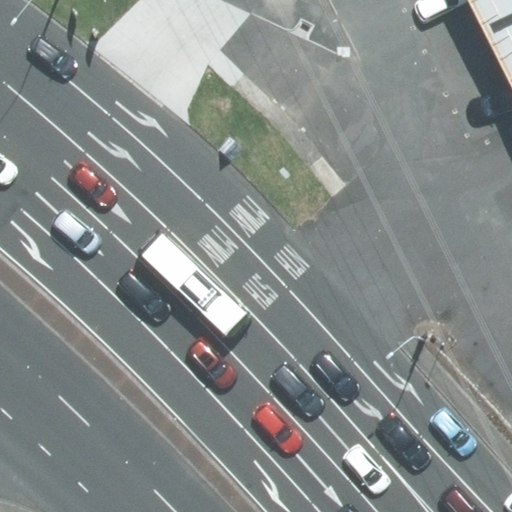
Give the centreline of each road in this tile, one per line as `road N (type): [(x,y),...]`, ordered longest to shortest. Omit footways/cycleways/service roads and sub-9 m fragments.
road 1 (primary): [(0,75),(66,109),(199,223),(432,488),(465,511)]
road 2 (secondary): [(0,130),(370,511)]
road 3 (secondary): [(142,511),(0,385)]
